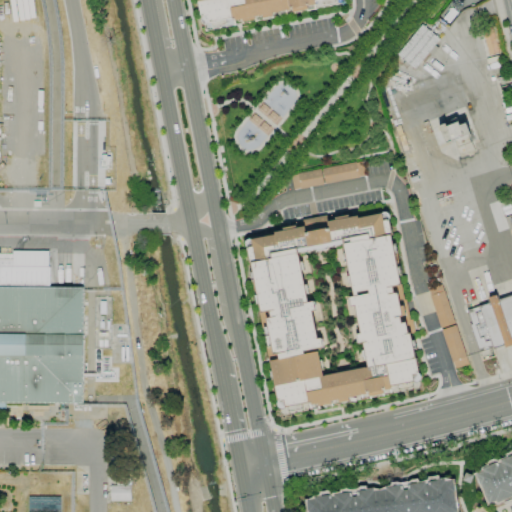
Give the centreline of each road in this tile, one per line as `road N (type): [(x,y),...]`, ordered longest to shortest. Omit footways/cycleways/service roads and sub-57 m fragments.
road 1 (tertiary): [(511,403),(242,470)]
road 2 (primary): [(274,511),(231,304)]
road 3 (primary): [(193,222),(223,373)]
road 4 (primary): [(164,72),(193,222)]
road 5 (primary): [(209,188),(184,68)]
